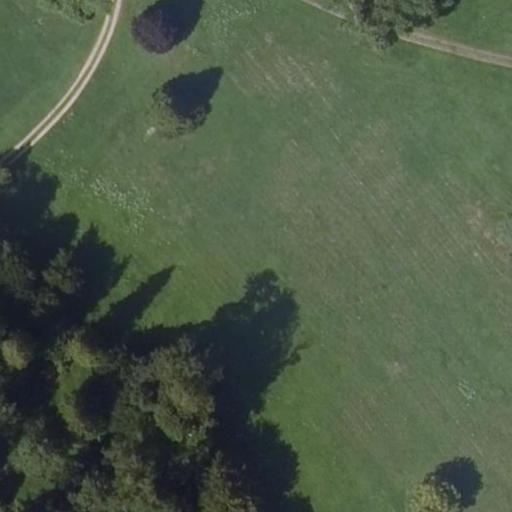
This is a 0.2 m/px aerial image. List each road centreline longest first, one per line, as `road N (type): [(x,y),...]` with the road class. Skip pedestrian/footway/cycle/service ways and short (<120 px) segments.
road 1 (track): [(320,0),(511,60)]
road 2 (track): [(114,0),(81,78),(0,159)]
